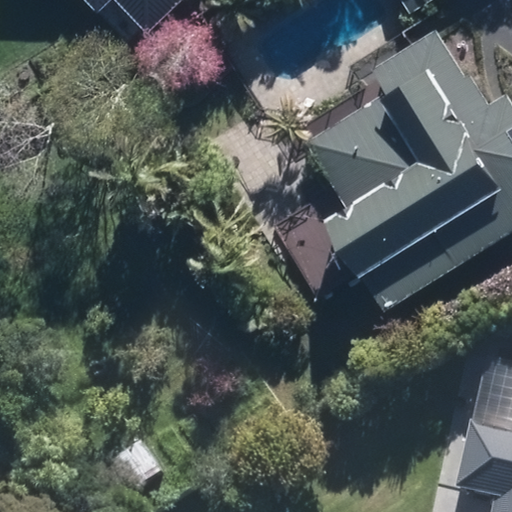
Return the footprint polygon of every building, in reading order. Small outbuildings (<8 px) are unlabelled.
[(147,0),(161,14),(174,0),(147,0)] [(414,0),(420,8),(433,0),(414,0)] [(400,304),(511,233),(511,90),(498,98),(480,69),(476,71),(446,24),(382,64),(396,86),(316,137),(357,203),(342,211),(400,304)] [(511,511),(511,430),(480,424),(465,491),(506,500),(503,511),(511,511)] [(148,442),(122,460),(138,486),(166,467),(148,442)]
